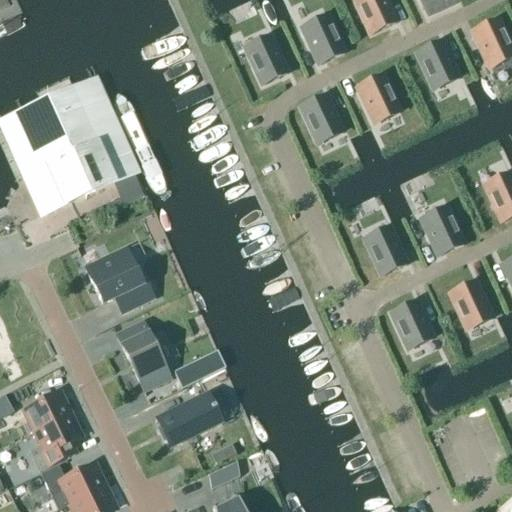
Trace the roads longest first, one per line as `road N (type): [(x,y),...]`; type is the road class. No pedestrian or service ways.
road 1 (residential): [(352,308),(272,124),(279,102),(499,0)]
road 2 (residential): [(25,261),(147,511)]
road 3 (residential): [(438,511),(352,308)]
road 4 (residential): [(352,308),(511,234)]
